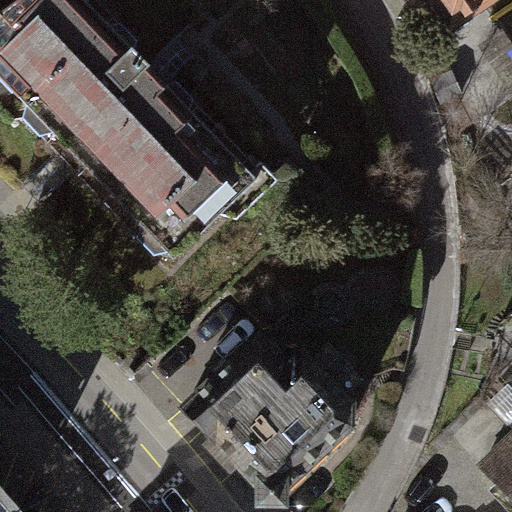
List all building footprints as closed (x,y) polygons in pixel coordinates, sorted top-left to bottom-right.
[(84,0),(18,0),(0,13),(0,77),(176,260),(252,175),(84,0)] [(511,0),(413,0),(444,49),(511,6),(511,0)] [(454,43),(474,108),(511,96),(511,25),(454,43)] [(511,320),(485,345),(511,370),(511,320)] [(259,337),(185,408),(273,500),(347,428),(259,337)] [(501,428),(470,458),(511,502),(511,376),(479,404),(501,428)] [(16,511),(0,492),(0,511),(16,511)]
